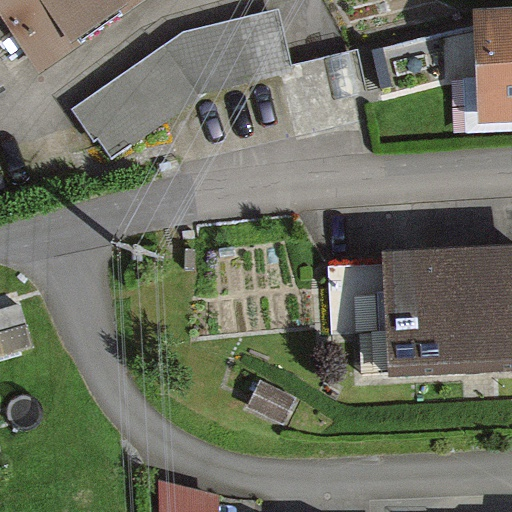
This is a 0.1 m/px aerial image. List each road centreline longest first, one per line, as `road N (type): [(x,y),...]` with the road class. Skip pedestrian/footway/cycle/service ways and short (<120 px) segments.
road 1 (residential): [(57,235),(96,345),(140,425),(233,474),(324,485),(511,476)]
road 2 (residential): [(57,235),(230,199),(511,176)]
